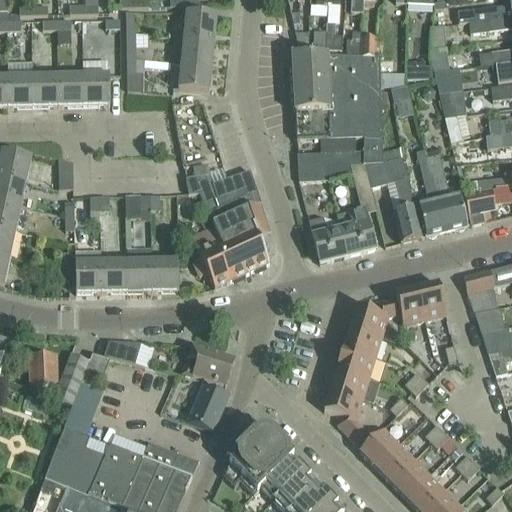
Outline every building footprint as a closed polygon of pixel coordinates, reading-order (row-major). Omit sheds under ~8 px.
[(123,0),(124,2),(120,2),(120,11),(134,11),(134,2),(133,0),(123,0)] [(328,2),(328,0),(317,0),(317,9),(324,10),(324,7),(328,7),(328,2)] [(328,0),(328,2),(328,7),(331,8),(331,9),(340,9),(340,0),(328,0)] [(363,17),(364,3),(363,0),(352,0),(352,17),(363,17)] [(406,0),(406,8),(433,9),(433,6),(433,0),(406,0)] [(185,10),(184,1),(170,1),(171,10),(185,10)] [(198,1),(184,1),(185,10),(199,9),(198,1)] [(511,20),(511,1),(510,1),(511,9),(458,15),(459,28),(470,26),(488,23),(511,20)] [(160,2),(148,2),(134,2),(134,11),(160,10),(160,2)] [(445,6),(433,6),(433,9),(433,14),(445,13),(445,6)] [(97,17),(97,8),(83,9),(83,18),(97,17)] [(83,18),(83,9),(69,9),(69,18),(83,18)] [(33,19),(33,10),(19,10),(20,19),(33,19)] [(47,18),(47,10),(33,10),(33,19),(47,18)] [(214,45),(216,19),(185,16),(183,42),(214,45)] [(126,17),(126,38),(135,37),(135,17),(126,17)] [(511,20),(488,23),(470,26),(471,38),(511,32),(511,20)] [(119,33),(119,24),(105,24),(106,33),(119,33)] [(56,34),(56,25),(32,25),(32,34),(56,34)] [(71,49),(71,34),(70,25),(56,25),(56,34),(57,34),(58,49),(71,49)] [(20,35),(20,26),(6,26),(6,35),(20,35)] [(326,27),(326,36),(326,54),(341,55),(342,40),(335,40),(335,28),(326,27)] [(432,31),(433,52),(446,50),(443,30),(432,31)] [(309,36),(295,36),(299,54),(308,54),(309,36)] [(326,54),(326,36),(314,36),(313,54),(326,54)] [(359,60),(360,45),(360,36),(352,36),(352,45),(347,45),(347,60),(359,60)] [(148,38),(135,37),(126,38),(127,62),(136,62),(136,52),(148,52),(148,38)] [(211,70),(214,45),(183,42),(180,67),(211,70)] [(378,45),(360,45),(359,60),(377,61),(378,45)] [(450,75),(446,50),(433,52),(429,53),(433,79),(435,78),(446,76),(450,75)] [(511,66),(511,54),(479,58),(480,71),(486,70),(493,69),(511,66)] [(380,61),(377,61),(359,60),(347,60),(312,59),(292,58),(296,144),(364,140),(363,155),(297,159),(298,172),(323,172),(365,170),(381,170),(381,156),(380,61)] [(145,63),(136,62),(127,62),(127,95),(143,95),(144,76),(145,63)] [(511,66),(493,69),(486,70),(487,81),(511,78),(511,66)] [(209,96),(211,70),(180,67),(178,93),(209,96)] [(450,96),(446,76),(435,78),(439,97),(450,96)] [(384,77),(385,90),(402,90),(402,77),(384,77)] [(84,110),(83,79),(58,80),(59,111),(84,110)] [(110,110),(109,90),(109,79),(83,79),(84,110),(110,110)] [(33,111),(32,80),(7,81),(7,112),(33,111)] [(59,111),(58,80),(32,80),(33,111),(59,111)] [(511,89),(491,92),(492,105),(511,102),(511,89)] [(406,91),(390,94),(394,108),(396,108),(409,104),(406,91)] [(456,120),(450,96),(439,97),(445,121),(456,120)] [(462,144),(456,120),(445,121),(451,147),(462,144)] [(511,136),(511,123),(489,127),(490,140),(502,138),(511,136)] [(511,136),(502,138),(490,140),(485,140),(487,153),(511,150),(511,136)] [(422,242),(417,222),(406,177),(401,151),(381,156),(381,170),(365,170),(370,194),(371,194),(394,187),(401,213),(393,215),(396,228),(401,247),(422,242)] [(467,231),(463,211),(459,198),(449,201),(437,153),(426,156),(431,176),(446,236),(467,231)] [(31,161),(29,160),(1,154),(0,158),(0,181),(26,187),(31,161)] [(431,176),(426,156),(425,154),(416,156),(428,206),(418,208),(426,241),(446,236),(431,176)] [(374,254),(369,234),(365,217),(376,215),(371,194),(370,194),(365,170),(323,172),(327,184),(352,178),(360,212),(349,215),(353,232),(340,235),(347,261),(374,254)] [(327,184),(323,172),(298,172),(299,186),(327,184)] [(267,225),(250,175),(213,187),(210,177),(185,181),(189,198),(200,197),(216,232),(228,262),(226,263),(225,265),(229,273),(237,269),(242,280),(269,267),(253,230),(267,225)] [(511,175),(508,176),(508,181),(476,185),(477,196),(489,194),(511,189),(511,175)] [(0,207),(20,212),(26,187),(0,181),(0,207)] [(59,194),(73,193),(73,184),(58,184),(59,194)] [(511,189),(489,194),(491,203),(511,200),(511,189)] [(493,209),(491,203),(489,194),(477,196),(463,199),(471,230),(493,224),(491,215),(494,214),(493,209)] [(150,214),(150,200),(140,200),(141,214),(150,214)] [(159,214),(159,200),(150,200),(150,214),(159,214)] [(102,215),(101,201),(90,201),(90,216),(102,215)] [(110,215),(109,201),(101,201),(102,215),(110,215)] [(73,220),(72,206),(64,206),(64,220),(73,220)] [(0,231),(15,235),(20,212),(0,207),(0,231)] [(73,234),(73,220),(64,220),(65,235),(73,234)] [(327,239),(323,221),(309,225),(320,268),(347,261),(340,235),(327,239)] [(187,226),(176,226),(176,237),(187,236),(187,226)] [(0,258),(10,260),(15,235),(0,231),(0,258)] [(228,262),(216,232),(192,242),(201,262),(193,265),(200,280),(207,277),(214,293),(242,280),(237,269),(229,273),(225,265),(226,263),(228,262)] [(59,256),(59,271),(68,270),(68,256),(59,256)] [(0,284),(5,286),(10,260),(0,258),(0,284)] [(178,295),(178,275),(177,263),(152,264),(152,296),(178,295)] [(152,296),(152,264),(126,265),(127,296),(152,296)] [(101,297),(100,265),(75,266),(75,277),(76,297),(101,297)] [(127,296),(126,265),(100,265),(101,297),(127,296)] [(511,269),(489,275),(493,292),(511,287),(511,269)] [(69,285),(68,270),(59,271),(60,285),(69,285)] [(489,275),(463,281),(467,298),(493,292),(489,275)] [(438,287),(416,292),(424,324),(446,319),(443,307),(438,287)] [(424,324),(416,292),(395,297),(396,302),(387,304),(392,318),(399,316),(402,329),(424,324)] [(472,302),(476,314),(488,310),(484,298),(472,302)] [(392,318),(387,304),(376,307),(373,316),(356,310),(350,332),(380,342),(387,319),(392,318)] [(504,332),(500,312),(474,318),(481,337),(504,332)] [(380,342),(350,332),(343,353),(374,362),(380,342)] [(504,332),(481,337),(485,348),(507,343),(504,332)] [(108,345),(104,359),(109,360),(135,367),(141,347),(108,345)] [(234,364),(192,350),(184,375),(185,379),(193,381),(193,380),(225,390),(234,364)] [(457,365),(453,350),(444,352),(448,368),(457,365)] [(374,362),(343,353),(337,374),(367,383),(374,362)] [(511,366),(511,353),(489,357),(495,379),(507,377),(505,367),(511,366)] [(96,392),(109,360),(104,359),(104,360),(92,357),(89,365),(81,386),(96,392)] [(81,386),(89,365),(71,358),(54,402),(71,409),(81,386)] [(56,359),(29,360),(30,388),(57,387),(56,359)] [(422,394),(436,379),(425,368),(410,382),(422,394)] [(367,383),(337,374),(330,394),(361,404),(367,383)] [(496,384),(503,404),(511,400),(511,394),(507,380),(496,384)] [(422,394),(410,382),(404,389),(416,400),(422,394)] [(177,511),(198,466),(179,458),(148,447),(142,461),(134,458),(110,449),(105,460),(85,453),(90,441),(85,439),(102,394),(96,392),(81,386),(71,409),(63,431),(65,432),(60,442),(45,485),(87,500),(114,511),(177,511)] [(229,398),(223,396),(204,387),(187,426),(213,435),(213,436),(229,398)] [(362,431),(355,424),(361,404),(330,394),(324,415),(340,420),(337,429),(350,442),(362,431)] [(407,408),(401,402),(389,413),(395,420),(407,408)] [(430,447),(442,436),(436,429),(424,441),(430,447)] [(294,459),(265,430),(228,467),(223,480),(234,491),(239,485),(253,499),(260,493),(259,492),(290,461),(291,462),(294,459)] [(382,433),(373,442),(362,431),(350,442),(362,454),(360,456),(376,472),(399,449),(382,433)] [(437,454),(449,442),(442,436),(430,447),(437,454)] [(390,487),(413,464),(399,449),(376,472),(390,487)] [(461,478),(472,467),(466,460),(454,472),(461,478)] [(273,505),(307,472),(307,469),(297,468),(291,462),(290,461),(259,492),(260,493),(273,505)] [(404,501),(428,478),(413,464),(390,487),(404,501)] [(467,485),(479,473),(472,467),(461,478),(467,485)] [(279,511),(293,511),(317,488),(310,481),(310,472),(307,472),(273,505),(279,511)] [(414,511),(426,511),(444,495),(428,478),(404,501),(414,511)] [(114,511),(87,500),(45,485),(37,508),(35,511),(114,511)] [(511,487),(501,495),(507,503),(511,499),(511,487)] [(320,511),(334,499),(334,496),(324,496),(317,488),(293,511),(320,511)] [(503,498),(497,492),(486,503),(491,509),(503,498)] [(455,511),(458,509),(444,495),(426,511),(455,511)] [(337,499),(334,499),(320,511),(340,511),(337,509),(337,499)]
